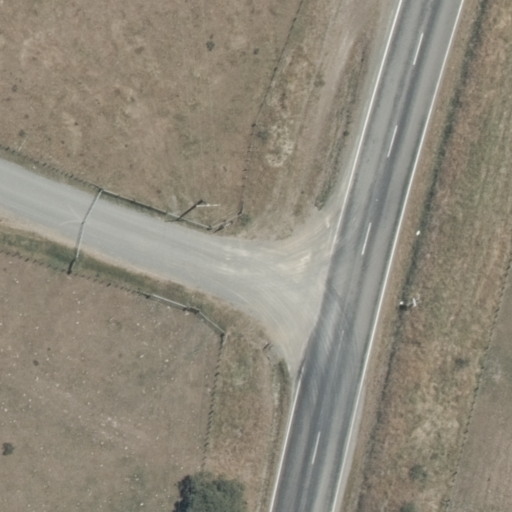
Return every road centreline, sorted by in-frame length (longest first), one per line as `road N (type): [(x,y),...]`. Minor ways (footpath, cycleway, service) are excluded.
road 1 (unclassified): [(300,511),(341,307),(427,0)]
road 2 (track): [(341,307),(0,189)]
